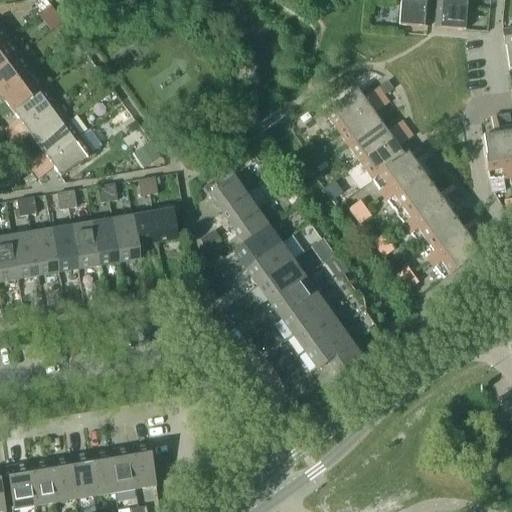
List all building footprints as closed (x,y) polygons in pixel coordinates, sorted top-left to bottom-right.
[(465,9),(465,0),(437,0),(437,6),(465,9)] [(426,28),(428,6),(400,4),(398,26),(426,28)] [(463,31),(465,9),(437,6),(435,29),(463,31)] [(511,29),(502,31),(507,71),(511,70),(511,29)] [(0,43),(0,68),(19,55),(7,39),(0,43)] [(0,94),(31,72),(19,55),(0,68),(0,94)] [(0,94),(0,97),(11,112),(43,88),(31,72),(0,94)] [(386,82),(377,89),(382,96),(383,97),(393,90),(387,82),(386,82)] [(55,104),(43,88),(11,112),(17,120),(2,131),(8,139),(55,104)] [(424,179),(437,169),(439,168),(430,157),(416,167),(406,153),(403,156),(397,148),(412,137),(401,122),(386,132),(373,115),(388,104),(383,97),(382,96),(377,89),(362,99),(355,90),(323,113),(442,280),(478,255),(471,245),(486,234),(478,223),(463,233),(448,212),(462,201),(454,190),(439,200),(424,179)] [(28,136),(35,145),(67,121),(55,104),(8,139),(13,147),(28,136)] [(511,132),(511,133),(508,115),(494,117),(497,135),(481,137),(488,181),(511,177),(511,132)] [(26,164),(32,172),(79,137),(67,121),(35,145),(41,153),(26,164)] [(92,154),(79,137),(32,172),(38,179),(52,169),(59,178),(92,154)] [(152,146),(145,150),(135,157),(140,165),(143,169),(160,157),(152,146)] [(154,178),(145,180),(148,196),(157,195),(154,178)] [(220,212),(244,195),(232,178),(222,185),(217,178),(203,188),(220,212)] [(148,196),(145,180),(137,181),(140,198),(148,196)] [(113,185),(105,186),(108,203),(116,202),(113,185)] [(108,203),(105,186),(96,188),(99,204),(108,203)] [(73,192),(64,193),(67,210),(76,208),(73,192)] [(67,210),(64,193),(56,194),(59,211),(67,210)] [(256,212),(244,195),(220,212),(232,229),(256,212)] [(33,198),(24,200),(27,216),(35,215),(33,198)] [(511,199),(503,201),(505,215),(511,213),(511,199)] [(27,216),(24,200),(16,201),(18,218),(27,216)] [(353,217),(364,210),(359,202),(348,210),(353,217)] [(353,217),(359,225),(370,217),(364,210),(353,217)] [(151,215),(156,244),(177,240),(172,211),(151,215)] [(268,228),(256,212),(232,229),(243,244),(244,245),(268,228)] [(156,244),(151,215),(131,218),(136,247),(137,247),(156,244)] [(131,218),(111,221),(118,263),(139,260),(137,247),(136,247),(131,218)] [(118,263),(111,221),(91,225),(98,267),(118,263)] [(91,225),(71,228),(78,270),(98,267),(91,225)] [(78,270),(71,228),(50,231),(57,273),(78,270)] [(280,245),(268,228),(244,245),(243,244),(232,252),(245,270),(280,245)] [(30,235),(37,277),(57,273),(50,231),(30,235)] [(204,248),(218,239),(213,232),(199,241),(204,248)] [(10,238),(17,280),(37,277),(30,235),(10,238)] [(382,235),(372,243),(371,243),(377,251),(388,243),(382,235)] [(0,239),(0,282),(17,280),(10,238),(0,239)] [(388,243),(377,251),(382,258),(393,250),(388,243)] [(291,262),(280,245),(245,270),(257,286),(291,262)] [(208,269),(221,260),(216,253),(203,262),(208,269)] [(291,262),(257,286),(269,303),(303,278),(291,262)] [(395,276),(401,284),(412,276),(406,268),(395,276)] [(207,286),(212,293),(225,283),(220,276),(207,286)] [(401,284),(406,292),(417,284),(412,276),(401,284)] [(315,295),(303,278),(269,303),(280,320),(315,295)] [(217,300),(230,290),(225,283),(212,293),(217,300)] [(315,295),(280,320),(292,336),(327,312),(315,295)] [(217,325),(231,315),(226,308),(212,318),(217,325)] [(339,328),(327,312),(292,336),(304,353),(339,328)] [(250,340),(264,330),(259,324),(246,334),(250,340)] [(351,345),(339,328),(304,353),(317,370),(327,363),(327,362),(351,345)] [(250,340),(256,348),(270,338),(264,330),(250,340)] [(327,362),(327,363),(339,379),(363,362),(351,345),(327,362)] [(274,373),(288,363),(284,357),(270,367),(274,373)] [(274,373),(280,381),(294,371),(288,363),(274,373)] [(299,408),(298,407),(294,401),(280,410),(285,418),(299,408)] [(134,490),(155,487),(148,445),(127,448),(134,490)] [(127,448),(107,452),(114,494),(134,490),(127,448)] [(107,452),(87,455),(94,497),(114,494),(107,452)] [(87,455),(66,458),(73,501),(94,497),(87,455)] [(66,458),(46,462),(53,504),(73,501),(66,458)] [(46,462),(26,465),(33,507),(53,504),(46,462)] [(33,507),(26,465),(5,469),(12,511),(33,507)]
